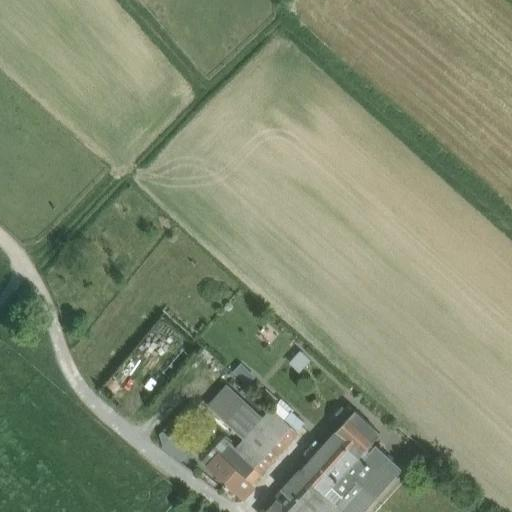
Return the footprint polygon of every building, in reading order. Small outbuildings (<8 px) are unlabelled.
[(236,368),(250,380),(259,370),(244,358),(236,368)] [(245,442),(264,420),(226,386),(207,407),(245,442)] [(273,411),(297,432),(305,423),(281,401),(273,411)] [(237,450),(261,472),(297,432),(273,411),(264,420),(245,442),(237,450)] [(356,411),(302,470),(327,493),(333,486),(360,511),(361,511),(401,469),(372,443),(381,434),(356,411)] [(158,438),(183,460),(198,442),(181,429),(173,438),(164,430),(158,438)] [(215,473),(240,495),(261,472),(237,450),(215,473)] [(327,493),(302,470),(284,490),(307,511),(335,511),(341,506),(327,493)] [(307,511),(284,490),(264,511),(307,511)]
